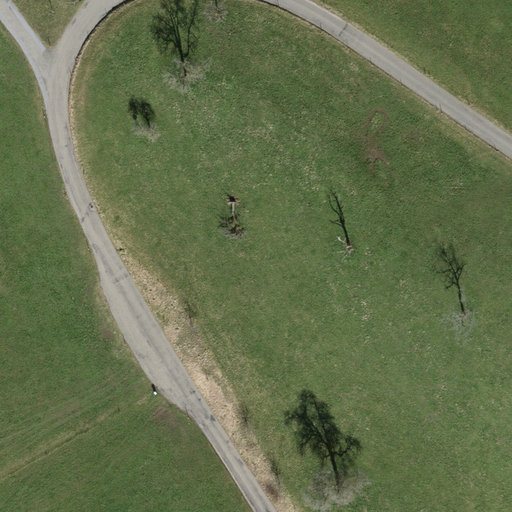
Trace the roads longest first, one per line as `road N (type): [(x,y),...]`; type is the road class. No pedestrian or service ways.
road 1 (unclassified): [(263,511),(128,308),(67,154),(52,79)]
road 2 (unclassified): [(282,0),(511,141)]
